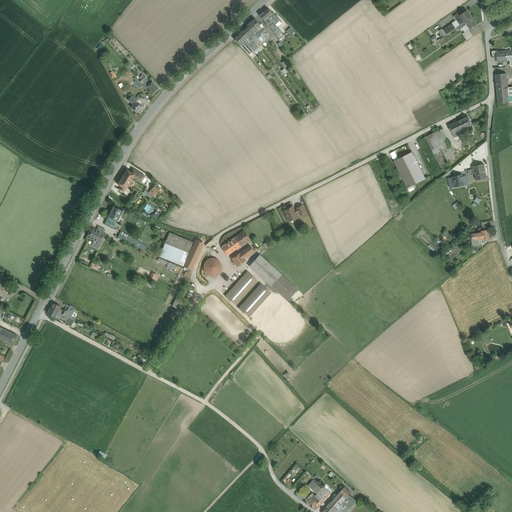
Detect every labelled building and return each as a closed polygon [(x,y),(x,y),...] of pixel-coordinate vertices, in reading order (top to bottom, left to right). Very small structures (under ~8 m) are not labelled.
[(267,7),(263,11),(268,17),(273,13),(267,7)] [(268,17),(263,11),(259,15),(264,21),(268,17)] [(467,11),(460,15),(459,13),(454,16),(456,20),(460,25),(465,22),(471,17),(467,11)] [(277,18),(273,13),(268,17),(274,23),(278,20),(277,19),(277,18)] [(274,23),(268,17),(264,21),(265,24),(268,28),(270,27),(280,41),(285,38),(275,25),(274,23)] [(471,17),(465,22),(466,24),(470,29),(477,25),(471,17)] [(255,18),(251,22),(257,28),(261,24),(255,18)] [(257,28),(251,22),(247,26),(252,32),(257,28)] [(463,27),(461,28),(464,33),(468,30),(470,29),(466,24),(464,25),(465,25),(462,27),(463,27)] [(252,32),(247,26),(242,31),(248,37),(252,32)] [(452,31),(448,26),(443,30),(446,35),(452,31)] [(290,28),(286,32),(290,36),(294,32),(290,28)] [(473,36),(468,30),(464,33),(462,34),(467,40),(473,36)] [(248,37),(242,31),(238,35),(244,41),(246,39),(248,37)] [(271,38),(266,31),(261,34),(266,41),(271,38)] [(244,41),(238,35),(233,39),(239,45),(241,43),(244,41)] [(251,39),(248,37),(246,39),(249,42),(248,44),(249,46),(253,52),(258,47),(254,42),(251,39)] [(249,46),(248,44),(247,43),(244,45),(242,47),(249,55),(253,52),(249,46)] [(497,52),(497,57),(498,62),(510,61),(511,60),(511,58),(511,50),(497,52)] [(282,63),(287,71),(291,68),(285,60),(282,63)] [(506,73),(495,74),(496,89),(508,88),(508,87),(506,73)] [(148,80),(145,77),(144,77),(141,80),(144,84),(147,87),(153,93),(158,88),(152,82),(149,84),(147,81),(148,80)] [(508,88),(496,89),(498,103),(509,102),(508,96),(508,88)] [(130,108),(138,113),(142,107),(135,102),(137,99),(132,95),(128,101),(133,104),(130,108)] [(467,116),(449,125),(453,134),(456,133),(458,135),(466,131),(465,129),(472,125),(467,116)] [(450,147),(442,129),(433,133),(434,133),(442,151),(450,147)] [(442,151),(434,133),(426,137),(434,155),(442,151)] [(450,147),(442,151),(451,167),(458,163),(450,147)] [(442,151),(434,155),(443,171),(451,167),(442,151)] [(425,179),(412,152),(394,161),(407,188),(425,179)] [(484,164),(472,166),(472,170),(473,173),(474,173),(475,174),(476,180),(486,178),(484,164)] [(127,170),(124,174),(132,179),(132,178),(135,174),(131,172),(127,170)] [(137,171),(135,174),(132,178),(135,179),(135,178),(137,179),(141,181),(144,177),(144,176),(137,171)] [(461,173),(453,175),(453,178),(455,187),(464,185),(461,173)] [(132,179),(124,174),(121,179),(128,184),(130,182),(132,179)] [(128,184),(121,179),(118,184),(122,187),(125,189),(128,185),(128,184)] [(155,184),(149,193),(154,197),(160,188),(155,184)] [(163,191),(160,188),(154,197),(156,198),(158,196),(159,196),(160,194),(161,194),(163,191)] [(296,208),(300,215),(306,212),(302,205),(296,208)] [(122,211),(113,206),(108,216),(116,220),(117,221),(117,220),(116,220),(121,211),(122,211)] [(292,207),(284,211),(289,221),(297,217),(292,207)] [(116,220),(108,216),(104,224),(114,229),(115,226),(114,225),(116,220)] [(97,230),(91,227),(86,237),(93,241),(100,244),(105,234),(103,233),(97,230)] [(475,233),(472,234),(473,245),(482,244),(481,239),(489,238),(488,230),(481,231),(481,232),(475,233)] [(141,243),(121,231),(117,238),(138,248),(141,243)] [(244,231),(237,236),(242,244),(250,239),(244,231)] [(192,242),(169,233),(165,243),(188,252),(192,242)] [(242,244),(237,236),(217,250),(223,258),(242,244)] [(460,247),(457,243),(443,254),(447,259),(460,247)] [(482,244),(473,245),(471,245),(472,250),(476,249),(478,252),(483,248),(482,244)] [(232,256),(238,265),(248,259),(247,257),(255,252),(250,245),(232,256)] [(300,288),(262,253),(251,265),(289,300),(300,288)] [(209,261),(206,263),(204,269),(206,273),(209,276),(213,276),(217,275),(222,272),(223,267),(221,263),(218,260),(213,259),(209,261)] [(227,295),(237,304),(260,280),(250,270),(227,295)] [(251,317),(273,292),(262,282),(240,307),(251,317)] [(178,308),(182,301),(177,298),(173,306),(178,308)] [(60,306),(53,303),(50,308),(57,312),(59,309),(60,306)] [(70,306),(67,311),(65,315),(68,317),(70,318),(74,312),(75,309),(70,306)] [(57,312),(50,308),(47,314),(55,317),(56,315),(57,312)] [(61,313),(57,312),(56,315),(59,317),(65,321),(66,321),(68,317),(65,315),(61,313)] [(70,318),(68,317),(66,321),(65,321),(64,323),(71,327),(73,322),(74,320),(70,318)] [(0,339),(4,341),(8,331),(0,327),(0,339)] [(16,335),(8,331),(4,341),(11,344),(16,335)] [(288,371),(284,375),(290,381),(293,377),(288,371)] [(317,494),(322,489),(313,480),(308,486),(317,494)] [(315,497),(321,502),(330,492),(324,487),(322,489),(317,494),(315,497)] [(345,487),(332,501),(338,507),(339,506),(346,511),(356,501),(349,495),(351,493),(345,487)] [(310,502),(316,508),(321,502),(315,497),(310,502)] [(338,507),(332,501),(327,507),(332,511),(339,511),(341,511),(338,507)]
